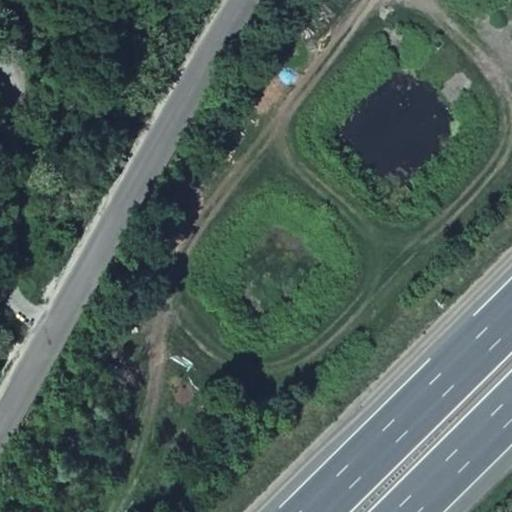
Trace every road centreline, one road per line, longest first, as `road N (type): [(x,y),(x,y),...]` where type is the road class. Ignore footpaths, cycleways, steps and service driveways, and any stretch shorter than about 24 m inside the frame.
road 1 (track): [(366,0),(181,243),(172,272),(184,317),(231,356),(283,361),(501,154)]
road 2 (unclassified): [(0,428),(245,0)]
road 3 (trunk): [(511,315),(313,511)]
road 4 (trunk): [(409,511),(511,409)]
